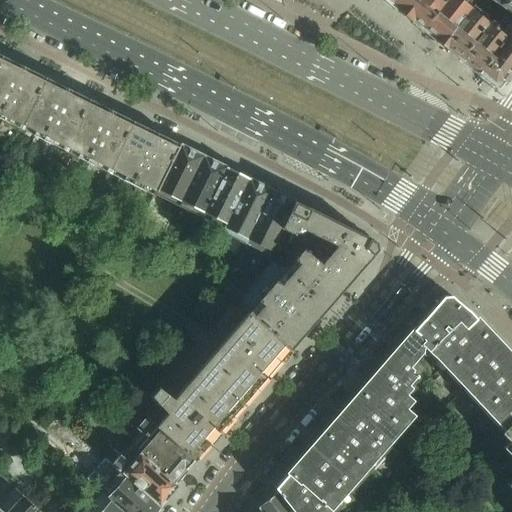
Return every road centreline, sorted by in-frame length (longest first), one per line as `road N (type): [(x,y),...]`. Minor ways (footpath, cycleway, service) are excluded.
road 1 (secondary): [(0,4),(426,221)]
road 2 (secondary): [(495,157),(175,0)]
road 3 (tertiary): [(214,511),(366,323)]
road 4 (tertiary): [(366,323),(409,292),(450,238)]
